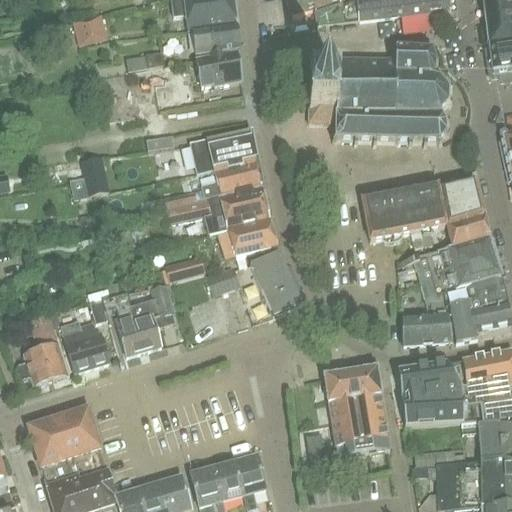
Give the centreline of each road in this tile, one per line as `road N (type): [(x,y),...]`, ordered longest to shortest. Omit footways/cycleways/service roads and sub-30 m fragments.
road 1 (residential): [(322,315),(283,215),(245,0)]
road 2 (residential): [(119,386),(143,472),(274,431)]
road 3 (residential): [(511,253),(481,106)]
road 4 (residential): [(408,508),(387,364)]
road 5 (residential): [(257,343),(119,386)]
road 6 (residential): [(511,344),(387,364)]
road 7 (residential): [(119,386),(0,419)]
